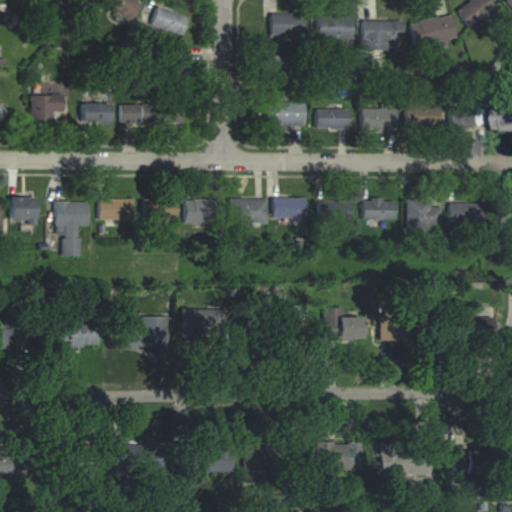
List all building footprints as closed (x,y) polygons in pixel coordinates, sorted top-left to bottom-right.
[(139,4),(134,0),(102,0),(125,20),(139,4)] [(467,0),(454,10),(469,29),(494,8),(487,0),(467,0)] [(180,35),(186,16),(154,6),(148,25),(180,35)] [(301,34),(301,12),(267,12),(267,34),(301,34)] [(349,39),(349,14),(314,14),(314,39),(349,39)] [(449,14),(408,22),(413,46),(443,40),(443,38),(453,36),(449,14)] [(359,50),(389,50),(389,42),(401,42),(401,20),(359,20),(359,50)] [(184,50),(164,50),(163,84),(184,84),(184,50)] [(259,55),(259,88),(286,88),(286,55),(259,55)] [(61,95),(28,95),(28,121),(50,121),(50,111),(61,111),(61,95)] [(302,125),(302,100),(262,100),(262,125),(302,125)] [(79,122),(108,122),(108,103),(79,102),(79,122)] [(180,104),(117,103),(117,122),(179,123),(180,104)] [(435,128),(435,105),(402,105),(402,128),(435,128)] [(511,129),(511,106),(493,106),(493,130),(511,129)] [(448,127),(481,128),(481,108),(448,107),(448,127)] [(346,128),(346,109),(314,109),(314,128),(346,128)] [(393,109),(359,109),(359,130),(393,130),(393,109)] [(7,197),(7,222),(32,222),(32,197),(7,197)] [(302,197),(270,197),(270,217),(302,217),(302,197)] [(130,198),(95,198),(95,219),(130,219),(130,198)] [(138,198),(138,217),(174,217),(174,198),(138,198)] [(217,198),(181,198),(181,222),(217,222),(217,198)] [(226,221),(264,221),(264,198),(226,198),(226,221)] [(427,198),(404,198),(404,227),(438,227),(438,207),(427,207),(427,198)] [(392,199),(360,199),(360,219),(392,219),(392,199)] [(347,221),(347,200),(316,200),(316,221),(347,221)] [(61,225),(60,254),(75,254),(75,224),(85,224),(85,201),(52,201),(52,225),(61,225)] [(511,222),(511,201),(493,202),(493,223),(511,222)] [(478,226),(478,203),(446,203),(446,226),(478,226)] [(335,316),(335,308),(322,308),(322,338),(359,338),(359,316),(335,316)] [(196,338),(196,330),(231,330),(231,309),(179,309),(179,338),(196,338)] [(0,347),(5,348),(5,336),(29,336),(29,313),(0,313),(0,347)] [(378,339),(419,340),(420,314),(378,313),(378,339)] [(163,315),(138,315),(138,325),(121,325),(121,345),(163,345),(163,315)] [(297,338),(297,315),(267,315),(267,338),(297,338)] [(50,322),(50,345),(95,345),(95,321),(83,322),(83,316),(70,316),(70,322),(50,322)] [(490,316),(443,316),(443,340),(490,340),(490,316)] [(265,457),(265,443),(242,442),(241,478),(297,479),(297,458),(265,457)] [(313,442),(313,479),(329,479),(329,469),(360,469),(360,442),(313,442)] [(398,442),(377,442),(377,474),(428,474),(428,453),(398,453),(398,442)] [(110,471),(160,471),(160,445),(110,445),(110,471)] [(0,474),(26,474),(26,446),(12,446),(12,450),(0,450),(0,474)] [(231,473),(230,448),(178,448),(178,473),(231,473)] [(451,482),(485,482),(486,450),(451,449),(451,482)]
